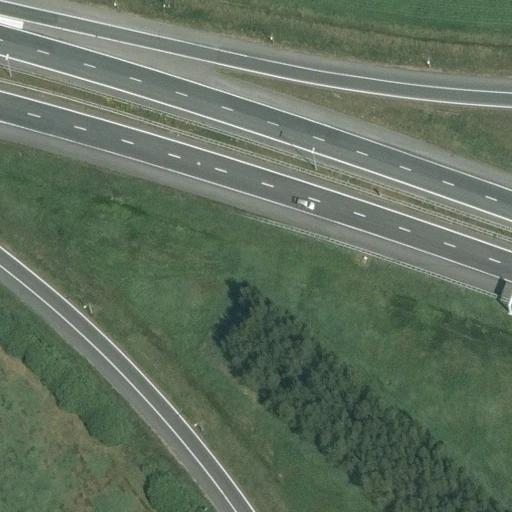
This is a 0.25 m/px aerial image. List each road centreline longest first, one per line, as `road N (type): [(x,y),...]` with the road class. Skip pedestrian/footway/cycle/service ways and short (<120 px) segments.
road 1 (motorway): [(511,207),(0,41)]
road 2 (motorway): [(0,108),(273,187),(511,268)]
road 3 (motorway): [(511,101),(277,71),(0,11)]
road 4 (motorway): [(0,263),(126,375),(237,511)]
